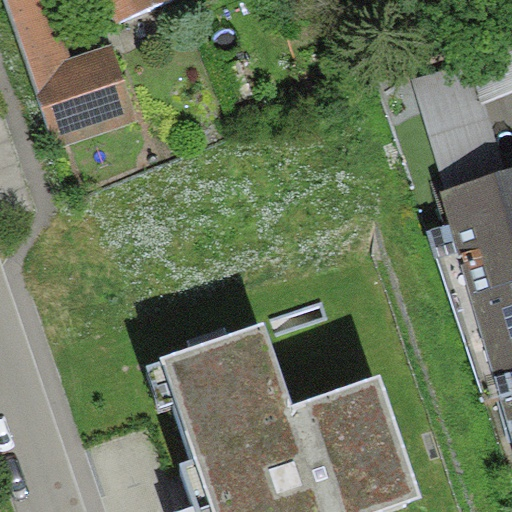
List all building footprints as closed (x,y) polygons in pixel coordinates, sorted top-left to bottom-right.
[(42,0),(0,0),(0,4),(44,131),(126,102),(104,42),(63,57),(42,0)] [(109,0),(114,10),(137,0),(109,0)] [(511,17),(457,35),(465,55),(473,92),(511,79),(511,17)] [(403,71),(435,182),(492,166),(473,92),(465,55),(403,71)] [(511,159),(492,166),(435,182),(444,215),(429,219),(478,386),(493,382),(511,445),(511,159)] [(265,335),(163,369),(211,511),(411,511),(422,509),(381,387),(293,417),(265,335)]
